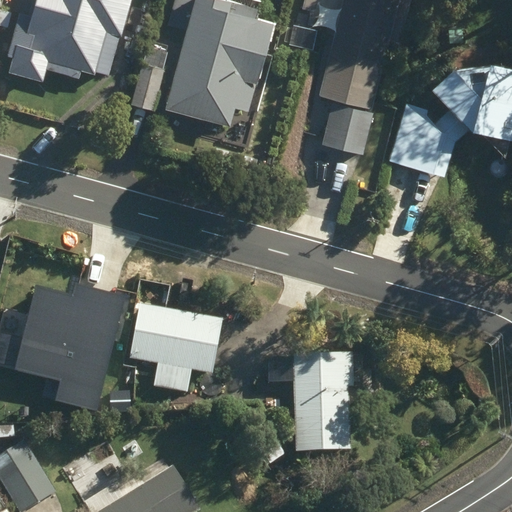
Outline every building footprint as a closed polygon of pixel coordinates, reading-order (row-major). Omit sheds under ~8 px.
[(13,58),(9,74),(44,83),(47,71),(81,81),(83,73),(96,77),(97,73),(109,77),(131,0),(38,0),(33,19),(20,15),(8,57),(13,58)] [(173,0),(167,25),(183,29),(164,106),(228,122),(233,105),(248,109),(271,17),(253,12),(256,3),(242,0),(173,0)] [(322,145),(363,155),(374,112),(371,111),(399,0),(342,0),(319,95),(334,99),(322,145)] [(145,47),(129,103),(149,109),(166,53),(145,47)] [(511,142),(511,70),(491,65),(457,70),(455,68),(432,91),(474,133),(511,142)] [(405,102),(390,162),(436,174),(446,132),(444,131),(441,130),(427,115),(428,108),(405,102)] [(57,398),(96,409),(126,296),(76,283),(73,294),(35,284),(22,335),(0,329),(0,363),(62,380),(57,398)] [(128,360),(158,366),(154,387),(184,394),(189,370),(208,374),(219,322),(139,306),(128,360)] [(293,390),(293,454),(347,454),(346,388),(351,388),(351,355),(299,355),(299,390),(293,390)] [(0,457),(0,483),(18,511),(26,511),(55,493),(23,443),(0,457)] [(184,511),(204,500),(175,454),(91,505),(95,511),(184,511)]
